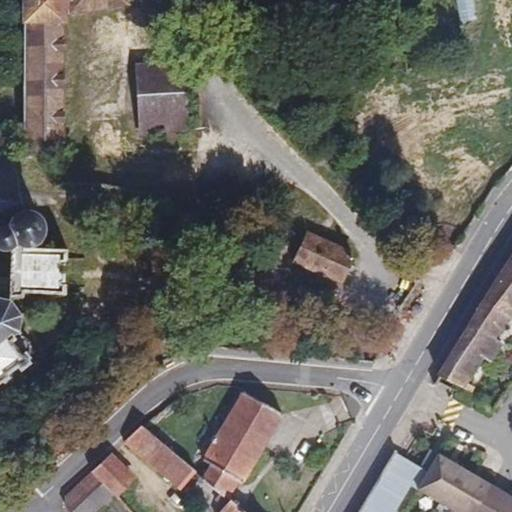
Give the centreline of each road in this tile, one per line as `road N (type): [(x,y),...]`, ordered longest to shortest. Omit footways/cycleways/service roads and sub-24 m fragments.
road 1 (unclassified): [(445,303),(244,158),(190,38),(186,0)]
road 2 (residential): [(389,393),(350,378),(208,364),(146,395),(41,507)]
road 3 (unknown): [(32,303),(64,310),(122,275),(420,344)]
road 4 (secondary): [(324,511),(389,393)]
